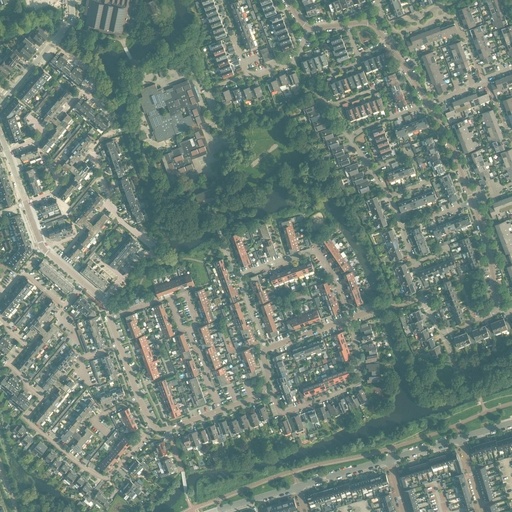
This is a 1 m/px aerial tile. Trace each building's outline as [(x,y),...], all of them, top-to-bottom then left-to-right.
[(130,2),(129,0),(87,0),(84,14),(88,15),(85,28),(123,35),(125,22),(129,23),(132,3),(129,3),(130,2)] [(154,0),(144,4),(148,15),(159,11),(155,0),(154,0)] [(334,11),(336,15),(338,14),(333,2),(330,3),(329,0),(327,1),(327,3),(329,9),(331,12),(334,11)] [(336,0),(337,1),(333,2),(338,14),(340,13),(339,9),(342,8),(339,0),(336,0)] [(339,0),(342,8),(346,7),(347,11),(349,10),(345,0),(339,0)] [(345,0),(349,10),(351,9),(350,5),(353,4),(351,0),(345,0)] [(490,9),(500,5),(498,0),(486,5),(487,7),(489,7),(490,9)] [(214,1),(204,5),(206,11),(218,6),(218,4),(216,5),(214,1)] [(239,1),(230,4),(232,10),(241,7),(239,1)] [(274,5),(272,2),(262,6),(264,11),(277,7),(276,5),(274,5)] [(302,8),(305,7),(307,11),(319,6),(318,4),(314,5),(313,2),(302,6),(302,8)] [(389,10),(393,8),(394,11),(403,8),(401,4),(402,3),(388,8),(389,10)] [(489,15),(502,10),(500,5),(490,9),(491,12),(489,13),(489,15)] [(218,6),(206,11),(208,17),(219,13),(217,9),(219,9),(218,6)] [(318,9),(320,8),(319,6),(307,11),(308,14),(305,15),(306,17),(320,12),(318,9)] [(469,6),(458,10),(460,15),(473,10),(472,8),(470,9),(469,6)] [(234,16),(243,13),(241,7),(232,10),(234,16)] [(275,9),(277,9),(277,7),(264,11),(267,17),(277,13),(275,9)] [(406,12),(404,12),(403,8),(394,11),(395,14),(391,16),(392,18),(406,13),(406,12)] [(471,13),(473,12),(473,10),(460,15),(462,20),(472,16),(471,13)] [(490,17),(492,16),(493,19),(504,15),(502,10),(489,15),(490,17)] [(219,13),(208,17),(210,23),(223,18),(222,16),(220,16),(219,13)] [(236,21),(245,18),(243,13),(234,16),(236,21)] [(281,13),(279,14),(271,17),(273,23),(285,18),(284,16),(282,17),(281,13)] [(493,24),(506,19),(504,15),(493,19),(494,21),(492,22),(493,24)] [(475,17),(473,18),(472,16),(462,20),(464,24),(476,20),(475,17)] [(223,18),(210,23),(212,28),(223,24),(222,21),(224,20),(223,18)] [(245,18),(236,21),(238,27),(247,24),(246,21),(247,20),(248,20),(247,18),(245,18)] [(286,20),(285,18),(273,23),(275,29),(285,25),(284,21),(286,20)] [(497,28),(507,24),(506,19),(493,24),(494,26),(496,25),(497,28)] [(475,22),(477,22),(476,20),(464,24),(466,29),(476,25),(475,22)] [(458,34),(454,23),(449,25),(452,33),(455,32),(456,35),(458,34)] [(223,24),(212,28),(214,34),(227,29),(226,27),(224,28),(223,24)] [(240,33),(249,29),(247,24),(238,27),(240,33)] [(286,28),(285,25),(275,29),(277,34),(290,30),(289,27),(286,28)] [(502,32),(500,33),(501,35),(511,30),(511,26),(511,25),(501,29),(502,32)] [(36,29),(37,30),(34,33),(43,41),(47,36),(42,32),(44,30),(39,26),(36,29)] [(480,26),(470,30),(471,35),(484,30),(483,28),(481,29),(480,26)] [(441,40),(440,38),(443,37),(439,27),(434,28),(439,41),(441,40)] [(446,36),(446,38),(448,37),(445,27),(440,29),(439,27),(443,37),(446,36)] [(436,40),(437,42),(439,41),(434,28),(429,30),(433,41),(436,40)] [(225,32),(227,31),(227,29),(214,34),(217,40),(227,36),(225,32)] [(251,29),(249,29),(240,33),(243,38),(251,35),(250,32),(252,31),(251,29)] [(290,32),(290,30),(277,34),(279,40),(290,36),(288,32),(290,32)] [(431,44),(431,42),(433,41),(429,30),(425,32),(429,45),(431,44)] [(483,33),(485,32),(484,30),(471,35),(473,40),(484,36),(483,33)] [(501,37),(504,36),(505,39),(511,36),(511,30),(501,35),(501,37)] [(427,43),(427,45),(429,45),(425,32),(420,34),(424,44),(427,43)] [(31,37),(29,36),(27,39),(32,44),(34,45),(35,43),(39,46),(43,41),(34,33),(31,37)] [(422,48),(421,45),(424,44),(420,34),(415,36),(420,48),(422,48)] [(245,44),(253,41),(251,35),(243,38),(245,44)] [(342,39),(341,35),(330,39),(332,44),(348,39),(348,36),(342,39)] [(473,40),(475,44),(488,40),(487,37),(486,38),(485,35),(484,36),(473,40)] [(291,40),(290,36),(279,40),(281,46),(294,41),(293,39),(291,40)] [(417,47),(418,49),(420,48),(415,36),(410,37),(414,48),(417,47)] [(504,44),(511,41),(511,36),(505,39),(506,41),(503,42),(504,44)] [(412,51),(411,49),(414,48),(410,37),(411,40),(406,41),(410,52),(412,51)] [(22,41),(24,43),(21,47),(30,54),(34,49),(30,46),(32,44),(27,39),(25,38),(24,39),(22,41)] [(349,41),(348,39),(332,44),(335,50),(345,46),(344,43),(349,41)] [(221,40),(208,45),(211,51),(226,45),(225,43),(223,44),(221,40)] [(486,42),(488,41),(488,40),(475,44),(477,49),(487,45),(486,42)] [(258,49),(256,46),(255,46),(253,41),(245,44),(247,50),(250,48),(251,51),(258,49)] [(294,48),(292,44),(295,43),(294,41),(281,46),(284,52),(294,48)] [(451,48),(448,49),(449,51),(462,46),(460,41),(450,45),(451,48)] [(223,48),(227,47),(226,45),(211,51),(213,50),(215,56),(224,52),(223,48)] [(490,47),(488,48),(487,45),(477,49),(479,54),(491,49),(490,47)] [(346,50),(345,46),(335,50),(337,56),(353,50),(352,48),(346,50)] [(453,55),(464,51),(462,46),(449,51),(450,53),(452,52),(453,55)] [(22,55),(26,59),(30,54),(21,47),(18,51),(16,49),(13,52),(20,58),(22,55)] [(267,47),(260,50),(262,56),(265,55),(268,54),(269,54),(267,47)] [(319,49),(316,50),(322,66),(328,64),(329,68),(332,67),(330,60),(327,61),(326,60),(326,58),(324,54),(323,51),(320,52),(319,49)] [(377,49),(375,50),(377,56),(373,57),(377,68),(383,66),(377,49)] [(385,53),(381,54),(379,49),(377,49),(383,66),(389,63),(385,53)] [(491,49),(479,54),(480,59),(491,55),(490,52),(492,51),(491,49)] [(11,50),(7,54),(16,62),(20,58),(13,52),(11,50)] [(316,50),(314,51),(316,57),(313,58),(316,68),(322,66),(316,50)] [(349,58),(348,54),(353,52),(353,50),(337,56),(339,62),(349,58)] [(453,61),(466,56),(464,51),(453,55),(454,58),(452,58),(452,59),(453,61)] [(229,55),(226,56),(224,52),(215,56),(217,61),(230,57),(229,55)] [(432,52),(422,56),(424,61),(436,56),(435,54),(433,55),(432,52)] [(373,57),(370,59),(368,53),(365,54),(372,70),(377,68),(373,57)] [(7,54),(4,58),(2,57),(1,58),(13,68),(13,67),(12,67),(16,62),(7,54)] [(52,66),(55,69),(67,56),(64,54),(62,57),(61,56),(59,58),(56,55),(50,62),(53,65),(52,66)] [(305,61),(301,62),(305,73),(311,70),(305,54),(303,55),(305,61)] [(313,58),(309,59),(307,54),(305,54),(311,70),(316,68),(313,58)] [(362,62),(362,63),(366,72),(372,70),(365,54),(364,55),(366,60),(362,62)] [(494,56),(492,57),(491,55),(480,59),(481,59),(483,58),(484,63),(495,59),(494,56)] [(61,71),(64,74),(69,67),(66,64),(68,62),(67,61),(69,58),(67,56),(55,69),(59,73),(61,71)] [(435,59),(437,58),(436,56),(424,61),(425,65),(436,62),(435,59)] [(457,65),(467,61),(466,56),(453,61),(453,63),(454,63),(456,62),(457,65)] [(229,60),(231,59),(230,57),(217,61),(219,67),(230,63),(229,60)] [(1,58),(2,60),(0,62),(0,64),(8,72),(11,68),(12,69),(13,68),(1,58)] [(456,70),(469,65),(467,61),(457,65),(458,67),(455,68),(456,70)] [(436,62),(425,65),(427,70),(440,66),(439,64),(437,64),(436,62)] [(234,66),(231,67),(230,63),(219,67),(222,73),(234,68),(234,66)] [(6,77),(5,76),(8,72),(0,64),(0,72),(0,76),(3,79),(6,77)] [(460,74),(471,70),(469,65),(456,70),(457,72),(459,71),(460,74)] [(66,78),(69,81),(80,68),(78,66),(76,69),(75,68),(73,70),(69,67),(64,74),(67,76),(66,78)] [(440,68),(440,66),(427,70),(429,75),(439,71),(438,69),(440,68)] [(48,81),(52,76),(42,68),(38,73),(48,81)] [(80,68),(69,81),(73,84),(74,82),(78,85),(83,78),(80,76),(82,74),(81,73),(83,70),(80,68)] [(235,70),(234,68),(222,73),(224,79),(234,75),(233,71),(234,71),(235,70)] [(286,76),(285,73),(285,74),(289,85),(291,88),(297,86),(296,83),(299,82),(295,70),(291,71),(292,74),(286,76)] [(355,74),(352,76),(356,86),(361,84),(357,71),(355,72),(355,74)] [(359,71),(357,71),(361,84),(367,82),(363,71),(360,73),(359,71)] [(439,71),(429,75),(431,80),(443,75),(443,73),(440,74),(439,71)] [(388,75),(386,76),(388,81),(397,78),(396,75),(397,75),(396,72),(388,75)] [(48,81),(38,73),(34,77),(43,85),(47,80),(48,81)] [(281,89),(286,87),(286,86),(289,85),(285,74),(276,77),(280,89),(281,89)] [(347,75),(345,76),(350,88),(356,86),(352,76),(348,77),(347,75)] [(442,78),(444,77),(443,75),(431,80),(432,85),(443,81),(442,78)] [(344,79),(340,80),(344,90),(350,88),(345,76),(343,77),(344,79)] [(39,89),(43,85),(34,77),(30,82),(39,89)] [(266,81),(271,92),(280,89),(276,77),(276,80),(271,82),(270,79),(266,81)] [(509,88),(505,77),(500,79),(505,92),(507,91),(506,89),(509,88)] [(390,86),(388,86),(389,87),(403,82),(402,79),(398,81),(397,78),(388,81),(390,86)] [(336,79),(334,80),(339,92),(344,90),(340,80),(336,81),(336,79)] [(502,90),(503,92),(505,92),(500,79),(495,81),(499,91),(502,90)] [(166,90),(167,92),(163,93),(162,90),(158,91),(155,84),(140,90),(143,97),(139,98),(144,111),(145,113),(149,112),(150,115),(149,116),(154,131),(152,132),(153,132),(157,142),(174,136),(178,147),(171,150),(173,155),(170,157),(169,153),(161,156),(168,173),(171,172),(172,174),(175,172),(177,178),(195,171),(192,164),(190,164),(188,159),(191,158),(192,159),(207,153),(204,146),(208,145),(201,128),(200,129),(198,123),(205,120),(199,105),(198,106),(197,102),(200,101),(194,86),(191,87),(188,80),(173,86),(174,91),(171,92),(170,88),(166,90)] [(333,83),(329,84),(333,95),(339,92),(334,80),(332,81),(333,83)] [(497,94),(496,92),(499,91),(495,81),(496,83),(491,85),(495,95),(497,94)] [(35,94),(39,89),(30,82),(26,87),(35,94)] [(389,88),(390,87),(392,91),(401,88),(400,85),(404,84),(403,82),(389,87),(389,88)] [(446,88),(448,87),(447,85),(436,89),(438,94),(447,90),(446,88)] [(265,99),(260,86),(251,89),(254,98),(260,96),(261,100),(265,99)] [(26,87),(23,91),(31,98),(35,94),(26,87)] [(240,90),(239,88),(244,102),(254,98),(251,89),(250,89),(250,87),(240,90)] [(230,91),(229,89),(233,101),(242,98),(244,102),(239,88),(230,91)] [(394,96),(392,96),(392,97),(407,92),(406,89),(402,91),(401,88),(392,91),(394,96)] [(484,93),(482,88),(480,89),(485,102),(490,100),(487,92),(484,93)] [(232,99),(233,101),(229,89),(219,93),(224,105),(230,102),(229,100),(232,99)] [(66,90),(62,94),(70,101),(71,99),(69,97),(72,94),(71,93),(66,90)] [(23,91),(19,96),(27,103),(31,98),(23,91)] [(392,97),(394,97),(396,102),(405,98),(404,96),(408,94),(407,92),(392,97)] [(476,93),(471,95),(477,109),(479,108),(478,105),(480,104),(477,95),(476,93)] [(62,94),(58,99),(64,104),(66,101),(68,103),(70,101),(62,94)] [(471,95),(467,97),(471,107),(473,106),(474,110),(477,109),(471,95)] [(384,108),(386,111),(388,110),(387,107),(386,105),(384,106),(381,98),(377,99),(376,97),(374,98),(379,110),(384,108)] [(467,97),(462,98),(467,112),(469,112),(468,108),(471,107),(467,97)] [(511,97),(503,101),(504,106),(511,102),(511,97)] [(21,110),(25,105),(17,98),(13,103),(21,110)] [(373,101),(369,102),(373,112),(379,110),(374,98),(372,99),(373,101)] [(410,100),(406,101),(405,98),(396,102),(397,106),(396,106),(396,107),(398,107),(411,102),(410,100)] [(464,110),(465,113),(467,112),(462,98),(457,100),(461,111),(464,110)] [(58,99),(54,103),(62,110),(63,108),(62,106),(64,104),(58,99)] [(76,111),(79,114),(90,101),(88,99),(86,102),(85,101),(83,103),(80,100),(74,107),(77,110),(76,111)] [(313,104),(315,103),(313,100),(298,105),(299,107),(302,106),(305,114),(304,114),(319,109),(315,110),(313,104)] [(460,115),(458,112),(461,111),(457,100),(452,102),(453,104),(457,116),(460,115)] [(85,116),(88,118),(94,112),(90,109),(92,107),(91,106),(93,103),(90,101),(79,114),(83,118),(85,116)] [(365,101),(362,102),(367,114),(373,112),(369,102),(365,103),(365,101)] [(361,105),(358,106),(361,116),(367,114),(362,102),(360,103),(361,105)] [(17,115),(21,110),(13,103),(9,107),(15,112),(15,113),(17,115)] [(50,105),(49,107),(56,113),(58,110),(60,112),(62,110),(54,103),(52,106),(50,105)] [(457,116),(453,104),(448,106),(449,107),(446,108),(445,105),(441,107),(443,113),(445,112),(447,118),(455,115),(456,117),(457,116)] [(353,105),(351,106),(356,119),(361,116),(358,106),(354,107),(353,105)] [(346,110),(350,121),(356,119),(351,106),(349,107),(350,109),(346,110)] [(3,115),(5,120),(12,118),(12,117),(11,116),(15,113),(15,112),(9,107),(3,115)] [(47,109),(45,111),(47,113),(56,121),(57,119),(56,118),(54,115),(56,113),(49,107),(47,109)] [(318,112),(320,112),(319,109),(304,114),(304,116),(308,115),(310,122),(309,123),(324,117),(320,119),(318,112)] [(482,113),(483,116),(480,117),(481,119),(494,114),(492,109),(482,113)] [(90,123),(93,126),(104,113),(102,111),(99,113),(97,115),(94,112),(88,118),(91,121),(90,123)] [(47,113),(43,117),(48,122),(50,119),(53,122),(54,123),(56,121),(47,113)] [(66,117),(64,119),(69,124),(73,119),(68,115),(66,113),(64,115),(66,117)] [(104,113),(93,126),(97,129),(98,127),(103,131),(108,125),(107,124),(107,123),(104,120),(106,118),(105,118),(107,115),(104,113)] [(481,122),(485,120),(486,123),(496,119),(494,114),(481,119),(481,122)] [(407,116),(413,134),(414,133),(414,132),(418,130),(415,121),(413,122),(410,115),(407,116)] [(423,128),(418,115),(416,116),(418,120),(415,121),(418,130),(422,129),(423,130),(424,130),(423,128)] [(418,115),(423,128),(424,130),(424,129),(424,128),(428,126),(425,118),(422,119),(420,115),(418,115)] [(12,117),(12,118),(5,120),(7,126),(17,122),(15,116),(12,117)] [(408,134),(412,132),(413,134),(407,116),(404,117),(407,125),(405,125),(408,134)] [(326,128),(324,121),(325,120),(324,117),(309,123),(310,125),(313,124),(315,132),(326,128)] [(69,124),(64,119),(61,122),(59,120),(57,119),(56,121),(65,129),(69,124)] [(484,129),(498,124),(496,119),(486,123),(487,126),(483,127),(484,129)] [(394,129),(398,138),(403,136),(399,126),(397,120),(394,121),(396,128),(394,129)] [(464,120),(454,124),(455,129),(470,124),(469,122),(465,123),(464,120)] [(61,133),(65,129),(56,121),(54,123),(58,126),(56,128),(61,133)] [(19,128),(17,122),(7,126),(9,131),(19,128)] [(467,127),(470,126),(470,124),(455,129),(457,134),(468,130),(467,127)] [(489,133),(500,129),(498,124),(484,129),(485,131),(488,130),(489,133)] [(401,125),(400,125),(399,126),(403,136),(408,134),(405,125),(402,126),(401,125)] [(321,133),(324,140),(323,141),(338,136),(334,137),(332,131),(333,130),(332,127),(318,132),(318,134),(321,133)] [(374,134),(368,136),(369,138),(385,133),(383,127),(372,130),(374,134)] [(21,133),(19,128),(9,131),(11,137),(21,133)] [(52,129),(50,131),(57,138),(61,133),(56,128),(54,131),(52,129)] [(488,139),(502,133),(500,129),(489,133),(490,136),(487,137),(488,139)] [(472,131),(469,132),(468,130),(457,134),(459,139),(473,133),(472,131)] [(50,135),(48,138),(54,142),(57,138),(50,131),(48,133),(50,135)] [(11,137),(13,143),(23,139),(21,133),(11,137)] [(375,138),(377,142),(387,138),(385,133),(369,138),(370,141),(375,138)] [(471,137),(474,136),(473,134),(473,133),(459,139),(461,143),(472,139),(471,137)] [(493,142),(503,138),(502,133),(488,139),(488,141),(492,140),(493,142)] [(96,141),(88,134),(84,139),(90,144),(92,141),(94,143),(96,141)] [(337,140),(339,139),(338,136),(323,141),(324,143),(327,142),(329,149),(328,149),(329,150),(343,144),(339,146),(337,140)] [(434,136),(423,140),(425,145),(434,142),(433,139),(435,139),(434,136)] [(44,138),(42,140),(50,147),(54,142),(48,138),(46,140),(44,138)] [(84,139),(83,138),(79,143),(88,150),(89,148),(87,147),(90,144),(84,139)] [(372,148),(373,150),(389,144),(387,138),(377,142),(378,146),(372,148)] [(501,139),(503,138),(493,142),(495,147),(507,142),(506,140),(502,142),(501,139)] [(476,141),(473,142),(472,139),(461,143),(463,148),(477,143),(476,141)] [(43,144),(40,147),(41,148),(46,151),(50,147),(42,140),(41,143),(43,144)] [(101,151),(102,154),(119,148),(117,143),(114,144),(113,140),(104,143),(106,148),(104,149),(104,150),(101,151)] [(435,145),(434,142),(425,145),(427,150),(437,146),(437,144),(435,145)] [(504,146),(508,144),(507,142),(495,147),(497,152),(505,149),(504,146)] [(88,150),(79,143),(75,147),(82,153),(84,151),(86,152),(88,150)] [(474,146),(478,145),(477,143),(463,148),(464,153),(475,149),(474,146)] [(342,148),(344,148),(343,144),(329,150),(329,151),(332,150),(335,157),(334,158),(348,153),(345,154),(342,148)] [(380,150),(381,153),(391,150),(389,144),(373,150),(374,152),(380,150)] [(438,149),(437,146),(427,150),(429,155),(438,152),(437,149),(438,149)] [(28,148),(29,151),(26,152),(29,161),(30,161),(35,159),(31,147),(28,148)] [(34,149),(33,147),(31,147),(35,159),(42,157),(46,160),(48,157),(42,153),(40,154),(38,148),(34,149)] [(82,157),(80,156),(82,153),(75,147),(71,152),(80,159),(82,157)] [(109,156),(111,160),(119,157),(118,154),(121,152),(119,148),(102,154),(103,157),(106,156),(107,157),(109,156)] [(391,150),(381,153),(382,157),(377,159),(378,161),(393,155),(394,156),(396,155),(394,149),(391,150)] [(502,155),(499,157),(500,159),(511,153),(511,151),(511,149),(500,153),(502,155)] [(472,156),(467,157),(469,160),(481,156),(479,150),(471,153),(472,156)] [(22,151),(19,152),(23,161),(26,160),(27,162),(29,161),(26,152),(23,153),(22,151)] [(76,160),(78,161),(80,159),(71,152),(67,156),(69,157),(74,162),(76,160)] [(439,155),(438,152),(429,155),(431,160),(441,156),(440,154),(439,155)] [(348,157),(350,156),(348,153),(334,158),(334,160),(337,159),(340,167),(350,163),(348,157)] [(504,162),(511,159),(511,153),(500,159),(500,161),(503,160),(504,162)] [(429,161),(431,166),(432,166),(433,165),(442,162),(441,159),(442,159),(441,156),(431,160),(429,161)] [(69,157),(65,162),(73,169),(74,170),(76,168),(72,165),(74,162),(69,157)] [(107,168),(108,171),(125,165),(124,160),(121,161),(119,157),(111,160),(112,165),(110,165),(110,167),(107,168)] [(501,169),(511,164),(511,159),(504,162),(505,165),(500,167),(501,169)] [(474,163),(472,163),(474,168),(488,163),(487,161),(484,163),(482,160),(474,163)] [(73,169),(65,162),(61,167),(66,172),(69,169),(71,171),(73,169)] [(82,164),(84,166),(82,169),(89,174),(90,173),(89,172),(92,169),(84,162),(82,164)] [(348,176),(359,173),(356,166),(358,166),(357,162),(343,168),(343,170),(346,169),(348,176)] [(433,165),(435,170),(445,167),(444,164),(443,165),(442,162),(433,165),(432,166),(431,166),(433,165)] [(412,164),(409,165),(409,163),(406,164),(410,174),(415,173),(412,164)] [(488,163),(474,168),(476,173),(478,173),(478,172),(486,169),(485,166),(488,165),(488,163)] [(405,167),(402,168),(405,176),(410,174),(406,164),(404,165),(405,167)] [(502,171),(507,169),(508,172),(511,170),(511,164),(501,169),(502,171)] [(125,165),(108,171),(109,174),(112,173),(113,174),(115,173),(117,177),(125,174),(124,171),(127,169),(126,166),(125,165)] [(37,173),(35,167),(32,169),(26,171),(27,174),(25,175),(25,178),(37,174),(37,173)] [(399,169),(399,167),(396,168),(400,178),(405,176),(402,168),(399,169)] [(446,172),(445,169),(446,169),(445,167),(435,170),(437,176),(446,172)] [(76,168),(74,170),(75,171),(84,178),(86,180),(90,175),(89,174),(82,169),(80,171),(77,169),(76,168)] [(395,180),(400,178),(396,168),(394,169),(395,170),(392,171),(395,180)] [(486,169),(478,172),(478,173),(479,176),(480,178),(481,177),(482,179),(479,180),(479,183),(480,185),(481,186),(485,185),(486,185),(487,184),(486,181),(488,180),(489,180),(491,179),(489,173),(487,169),(486,169)] [(75,171),(74,170),(73,172),(76,175),(74,178),(80,183),(84,178),(75,171)] [(359,173),(348,176),(348,178),(351,177),(354,185),(353,185),(364,181),(368,180),(367,178),(363,179),(362,175),(364,174),(362,171),(359,173)] [(385,179),(387,183),(395,180),(392,171),(389,173),(388,171),(386,172),(388,178),(385,179)] [(450,176),(449,173),(440,176),(442,182),(452,178),(451,176),(450,176)] [(26,180),(29,179),(30,183),(39,179),(37,174),(25,178),(26,180)] [(115,188),(116,190),(133,184),(132,180),(129,181),(127,177),(119,180),(120,184),(118,185),(118,186),(115,188)] [(70,179),(68,181),(76,187),(78,189),(80,186),(79,184),(80,183),(74,178),(72,180),(70,179)] [(452,181),(453,180),(452,178),(442,182),(444,187),(453,184),(452,181)] [(29,189),(39,186),(37,182),(40,181),(39,179),(30,183),(31,186),(29,187),(29,189)] [(367,184),(369,183),(368,180),(364,181),(353,185),(354,187),(357,186),(360,194),(370,190),(367,184)] [(7,181),(0,183),(0,189),(8,187),(7,185),(8,185),(7,181)] [(67,183),(69,184),(66,187),(72,192),(76,187),(68,181),(67,183)] [(123,193),(125,197),(133,194),(132,190),(135,189),(133,184),(116,190),(117,194),(121,192),(121,194),(123,193)] [(455,186),(454,186),(453,184),(444,187),(446,192),(456,188),(455,186)] [(43,191),(41,185),(39,186),(29,189),(30,192),(33,191),(34,194),(43,191)] [(8,187),(0,189),(0,195),(9,192),(11,192),(9,188),(9,189),(8,187)] [(64,189),(62,188),(61,190),(68,196),(72,192),(66,187),(64,189)] [(434,190),(431,192),(429,187),(427,188),(432,202),(433,202),(432,201),(437,199),(434,190)] [(214,188),(195,195),(198,202),(217,195),(214,188)] [(425,189),(426,193),(423,194),(427,203),(431,201),(432,202),(427,188),(425,189)] [(455,191),(457,190),(456,188),(446,192),(448,197),(456,194),(455,191)] [(66,202),(70,198),(68,196),(61,190),(59,192),(61,193),(58,196),(64,201),(66,202)] [(421,195),(419,191),(417,192),(422,206),(423,206),(422,205),(427,203),(423,194),(421,195)] [(0,195),(0,202),(10,199),(9,197),(10,196),(9,193),(10,193),(9,192),(0,195)] [(415,193),(416,197),(413,198),(417,207),(421,205),(421,206),(422,206),(417,192),(415,193)] [(104,198),(98,193),(94,198),(102,205),(104,203),(102,201),(104,198)] [(122,206),(122,207),(126,206),(140,201),(138,197),(135,198),(133,194),(125,197),(126,201),(124,202),(124,203),(121,204),(122,206)] [(459,196),(457,196),(456,194),(448,197),(450,202),(460,198),(459,196)] [(411,199),(409,195),(407,196),(412,210),(412,209),(417,207),(413,198),(411,199)] [(377,196),(366,200),(369,209),(381,205),(380,201),(379,202),(377,196)] [(404,197),(406,201),(403,202),(407,211),(411,209),(411,210),(412,210),(407,196),(404,197)] [(102,205),(94,198),(91,203),(96,208),(98,205),(100,207),(102,205)] [(511,212),(507,198),(502,200),(506,210),(509,209),(510,212),(511,212)] [(11,200),(10,199),(0,202),(0,203),(2,208),(13,204),(12,200),(11,200)] [(50,199),(47,200),(48,203),(45,204),(47,211),(48,213),(54,211),(50,199)] [(59,207),(57,200),(53,201),(52,199),(50,199),(54,211),(60,209),(59,207)] [(404,218),(402,212),(407,211),(403,202),(400,203),(399,199),(396,200),(401,213),(399,213),(401,219),(404,218)] [(506,210),(502,200),(497,202),(502,215),(505,215),(503,211),(506,210)] [(96,212),(94,210),(96,208),(91,203),(89,201),(85,206),(87,208),(94,214),(96,212)] [(140,211),(141,210),(139,204),(140,203),(140,201),(126,206),(122,207),(124,211),(129,209),(129,210),(131,214),(140,211)] [(502,215),(497,202),(492,203),(496,214),(499,213),(501,216),(502,215)] [(41,203),(38,204),(42,213),(43,215),(48,213),(47,211),(45,204),(42,205),(41,203)] [(495,218),(494,215),(496,214),(492,203),(493,206),(488,207),(493,219),(495,218)] [(383,208),(381,205),(369,209),(373,219),(385,214),(384,215),(381,209),(383,208)] [(92,216),(94,214),(87,208),(83,212),(89,217),(91,214),(92,216)] [(131,214),(127,215),(128,219),(131,217),(132,219),(134,218),(136,222),(144,219),(143,215),(146,214),(144,209),(141,210),(140,211),(131,214)] [(90,223),(89,222),(86,220),(89,217),(83,212),(79,217),(88,225),(90,223)] [(465,216),(464,212),(461,213),(466,226),(471,224),(468,215),(465,216)] [(467,228),(466,226),(461,213),(459,213),(461,218),(458,219),(461,227),(462,230),(467,228)] [(101,217),(100,215),(98,217),(105,223),(109,219),(104,214),(101,217)] [(387,224),(385,218),(386,218),(385,214),(373,219),(377,229),(387,224)] [(18,215),(7,219),(10,225),(21,220),(20,217),(19,217),(18,215)] [(454,216),(451,217),(457,231),(457,230),(457,229),(461,227),(458,219),(455,220),(454,216)] [(83,224),(87,227),(88,225),(79,217),(75,222),(81,226),(83,224)] [(96,219),(98,221),(96,223),(101,228),(105,223),(98,217),(96,219)] [(440,225),(437,226),(441,235),(445,234),(446,235),(447,234),(446,233),(441,220),(440,217),(437,219),(440,225)] [(451,221),(448,223),(451,231),(455,230),(456,231),(457,231),(451,217),(449,217),(451,221)] [(21,220),(10,225),(12,230),(22,227),(22,224),(23,224),(21,220)] [(292,225),(291,220),(281,222),(283,228),(292,225)] [(433,220),(430,221),(431,224),(432,228),(436,237),(441,235),(437,226),(436,227),(433,220)] [(444,220),(441,220),(446,233),(447,234),(447,233),(451,231),(448,223),(445,223),(444,220)] [(506,221),(495,225),(497,230),(511,225),(510,222),(507,223),(506,221)] [(90,223),(88,225),(89,226),(98,233),(100,230),(101,231),(103,229),(101,228),(96,223),(94,226),(91,224),(90,223)] [(266,223),(257,226),(259,231),(267,228),(266,223)] [(412,226),(413,229),(410,230),(411,233),(412,232),(413,235),(422,232),(419,224),(412,226)] [(74,232),(72,225),(66,227),(69,236),(72,235),(71,233),(74,232)] [(88,225),(87,227),(88,228),(90,230),(88,232),(96,239),(95,238),(97,237),(95,235),(98,233),(89,226),(88,225)] [(508,228),(511,227),(511,225),(497,230),(498,235),(509,231),(508,228)] [(22,227),(12,230),(14,236),(25,231),(24,228),(23,228),(22,227)] [(67,237),(69,236),(66,227),(60,229),(63,236),(66,235),(67,237)] [(269,233),(267,228),(259,231),(260,237),(269,233)] [(59,237),(63,236),(60,229),(55,231),(58,240),(60,239),(59,237)] [(395,235),(392,229),(382,233),(385,243),(397,238),(396,235),(395,235)] [(25,231),(14,236),(16,242),(26,238),(26,236),(27,235),(25,231)] [(55,239),(56,241),(58,240),(55,231),(49,233),(51,240),(55,239)] [(511,232),(510,233),(509,231),(498,235),(500,239),(511,235),(511,232)] [(84,234),(82,236),(90,242),(92,243),(96,239),(88,232),(86,235),(84,234)] [(241,232),(237,233),(230,236),(232,241),(243,237),(241,232)] [(425,235),(423,236),(422,232),(413,235),(414,238),(410,239),(411,241),(425,236),(425,235)] [(258,241),(259,243),(271,238),(269,233),(260,237),(261,239),(258,241)] [(299,236),(299,234),(286,238),(287,243),(297,241),(296,238),(299,236)] [(331,240),(333,239),(330,234),(317,243),(319,245),(321,243),(323,246),(331,240)] [(129,238),(126,236),(123,240),(137,252),(139,249),(136,247),(137,246),(135,244),(138,241),(131,235),(129,238)] [(511,237),(511,235),(500,239),(502,244),(511,240),(511,237)] [(83,239),(80,242),(86,246),(90,242),(82,236),(81,238),(83,239)] [(424,237),(425,237),(425,236),(411,241),(412,244),(416,242),(417,245),(426,242),(424,237)] [(243,240),(244,239),(243,237),(232,241),(234,246),(243,243),(242,240),(243,240)] [(459,244),(462,243),(463,246),(471,243),(468,237),(458,241),(459,244)] [(26,238),(16,242),(18,246),(17,247),(28,243),(29,243),(28,239),(27,239),(26,238)] [(263,244),(264,247),(273,244),(271,238),(259,243),(259,245),(263,244)] [(397,238),(385,243),(389,252),(400,248),(399,248),(397,242),(398,241),(397,238)] [(130,251),(134,255),(137,252),(123,240),(120,244),(122,246),(120,249),(126,255),(130,251)] [(322,250),(323,252),(334,245),(331,240),(323,246),(325,248),(322,250)] [(511,240),(502,244),(504,249),(511,246),(511,240)] [(76,243),(75,245),(82,251),(86,246),(80,242),(78,244),(76,243)] [(429,245),(427,246),(426,242),(417,245),(418,248),(414,249),(415,251),(429,246),(429,245)] [(17,247),(17,248),(18,249),(25,255),(27,256),(32,250),(29,243),(28,243),(17,247)] [(248,244),(244,246),(243,243),(234,246),(236,252),(249,247),(248,244)] [(464,248),(465,251),(473,249),(471,243),(463,246),(460,247),(461,249),(464,248)] [(275,249),(273,244),(264,247),(266,252),(275,249)] [(73,247),(75,248),(73,251),(80,257),(84,253),(82,251),(75,245),(73,247)] [(328,252),(329,255),(337,249),(334,245),(323,252),(325,254),(328,252)] [(289,248),(291,254),(300,251),(298,246),(289,248)] [(428,247),(429,247),(429,246),(415,251),(416,254),(420,252),(421,255),(430,252),(428,247)] [(246,250),(249,249),(249,247),(236,252),(238,257),(247,253),(246,250)] [(401,251),(402,251),(400,248),(389,252),(392,262),(403,258),(401,251)] [(18,249),(14,253),(22,260),(23,259),(24,257),(25,255),(18,249)] [(114,250),(111,254),(125,266),(127,263),(125,261),(125,260),(124,258),(126,255),(120,249),(117,252),(114,250)] [(266,252),(268,257),(277,254),(275,249),(266,252)] [(328,259),(330,261),(340,254),(337,249),(329,255),(331,257),(328,259)] [(464,258),(465,258),(467,257),(475,254),(473,249),(465,251),(462,253),(464,258)] [(67,254),(74,260),(77,257),(78,259),(80,257),(73,251),(71,254),(69,252),(67,254)] [(14,253),(10,258),(17,264),(19,262),(20,263),(21,262),(22,260),(14,253)] [(248,253),(247,253),(238,257),(239,262),(250,258),(248,253)] [(125,266),(111,254),(108,257),(111,260),(108,263),(115,269),(118,265),(120,267),(120,266),(123,268),(125,266)] [(334,261),(336,263),(343,258),(340,254),(330,261),(331,263),(334,261)] [(466,260),(468,259),(470,263),(477,260),(475,254),(467,257),(465,258),(466,260)] [(10,258),(6,262),(14,269),(16,268),(17,266),(16,266),(17,264),(10,258)] [(241,267),(252,263),(250,258),(239,262),(241,267)] [(348,261),(346,262),(343,258),(336,263),(337,266),(335,268),(336,270),(348,262),(348,261)] [(222,259),(213,262),(215,267),(224,264),(222,259)] [(456,266),(453,259),(447,261),(451,271),(453,270),(452,268),(456,266)] [(68,295),(75,287),(43,260),(36,268),(68,295)] [(311,262),(308,263),(307,260),(305,261),(309,273),(314,271),(311,262)] [(469,270),(479,266),(477,260),(470,263),(467,264),(469,270)] [(304,264),(301,265),(304,274),(309,273),(305,261),(303,262),(304,264)] [(451,271),(447,261),(442,263),(445,271),(446,273),(448,273),(447,270),(450,269),(451,271)] [(340,270),(342,273),(343,272),(344,273),(352,269),(351,266),(348,262),(336,270),(337,272),(340,270)] [(405,263),(394,267),(398,277),(410,273),(409,269),(408,270),(405,263)] [(445,271),(442,263),(436,265),(439,273),(440,276),(442,275),(441,272),(445,271)] [(224,264),(215,267),(217,272),(226,269),(224,264)] [(80,272),(90,280),(103,291),(110,283),(88,265),(83,270),(82,269),(80,272)] [(299,276),(304,274),(301,265),(296,267),(299,276)] [(439,273),(436,265),(430,267),(433,275),(434,278),(437,277),(436,274),(439,273)] [(296,267),(291,269),(294,278),(299,276),(296,267)] [(433,275),(430,267),(425,269),(428,277),(429,280),(431,279),(430,276),(433,275)] [(218,275),(214,277),(215,279),(228,274),(226,269),(217,272),(218,275)] [(289,280),(294,278),(291,269),(286,271),(289,280)] [(343,275),(344,278),(341,279),(342,281),(354,277),(352,272),(354,271),(352,269),(344,273),(344,274),(343,275)] [(426,281),(425,278),(428,277),(425,269),(419,272),(423,282),(426,281)] [(284,282),(289,280),(286,271),(280,273),(284,282)] [(270,277),(273,286),(279,284),(274,272),(272,273),(273,275),(270,277)] [(276,272),(274,272),(279,284),(284,282),(280,273),(277,274),(276,272)] [(410,276),(411,276),(410,273),(398,277),(402,286),(413,282),(412,282),(410,276)] [(190,274),(185,276),(188,285),(191,284),(192,286),(195,285),(190,274)] [(216,281),(220,279),(221,282),(230,279),(228,274),(215,279),(216,281)] [(257,275),(248,278),(250,284),(259,280),(262,279),(261,277),(258,278),(257,275)] [(185,276),(180,278),(183,287),(188,285),(185,276)] [(23,281),(22,282),(31,289),(35,285),(25,277),(23,280),(23,281)] [(346,282),(347,285),(356,282),(354,277),(342,281),(342,283),(346,282)] [(180,278),(175,280),(178,289),(183,287),(180,278)] [(222,285),(218,287),(219,289),(231,284),(230,279),(221,282),(222,285)] [(250,284),(252,289),(261,285),(260,283),(263,282),(262,279),(259,280),(250,284)] [(175,280),(170,282),(173,291),(178,289),(175,280)] [(440,284),(440,287),(443,286),(444,289),(452,286),(450,280),(440,284)] [(20,283),(18,286),(27,294),(31,289),(22,282),(21,284),(20,283)] [(170,282),(165,284),(168,293),(173,291),(170,282)] [(319,288),(315,289),(316,292),(331,286),(331,284),(328,285),(327,282),(322,283),(318,285),(319,288)] [(345,289),(345,291),(358,287),(356,282),(347,285),(348,288),(345,289)] [(413,285),(414,285),(413,282),(402,286),(405,296),(416,292),(413,285)] [(165,284),(159,285),(163,294),(168,293),(165,284)] [(225,293),(227,292),(236,289),(235,286),(233,287),(231,284),(219,289),(219,291),(223,290),(225,293)] [(159,285),(155,287),(154,287),(158,299),(161,298),(160,295),(163,294),(159,285)] [(265,289),(263,290),(261,285),(252,289),(254,294),(256,293),(265,290),(265,289)] [(27,294),(18,286),(15,289),(16,290),(15,291),(23,299),(27,294)] [(330,290),(332,289),(331,286),(316,292),(317,294),(321,293),(322,296),(324,295),(333,291),(330,292),(330,290)] [(443,292),(445,291),(446,294),(454,291),(452,286),(444,289),(442,290),(443,292)] [(349,292),(351,295),(359,292),(358,287),(345,291),(346,294),(349,292)] [(204,288),(195,292),(196,297),(211,292),(211,291),(211,290),(209,290),(208,290),(205,291),(204,288)] [(236,289),(227,292),(228,297),(238,294),(236,289)] [(256,293),(258,298),(270,293),(270,291),(266,292),(265,290),(256,293)] [(23,299),(15,291),(13,293),(12,293),(10,296),(19,303),(23,299)] [(324,300),(324,301),(335,297),(333,291),(324,295),(326,300),(324,300)] [(449,300),(456,297),(454,291),(446,294),(444,295),(445,298),(447,297),(449,300)] [(210,294),(211,293),(211,292),(196,297),(198,302),(207,299),(206,296),(210,294)] [(348,299),(349,302),(361,297),(359,292),(351,295),(352,298),(348,299)] [(269,300),(268,296),(271,295),(270,293),(258,298),(260,303),(269,300)] [(228,297),(230,302),(240,299),(238,294),(228,297)] [(19,303),(10,296),(7,299),(8,299),(7,301),(16,308),(19,303)] [(80,296),(73,305),(77,309),(85,300),(80,296)] [(324,301),(326,306),(337,302),(335,297),(324,301)] [(354,306),(363,303),(361,297),(349,302),(350,304),(353,303),(354,306)] [(451,306),(458,303),(456,297),(449,300),(446,301),(447,303),(450,302),(451,306)] [(210,302),(209,301),(208,302),(207,299),(198,302),(200,307),(211,303),(210,302)] [(56,307),(58,304),(52,300),(49,304),(56,311),(58,309),(56,307)] [(77,309),(82,313),(89,304),(85,300),(77,309)] [(16,308),(7,301),(5,302),(2,305),(12,312),(16,308)] [(240,306),(238,301),(229,304),(231,310),(240,306)] [(269,302),(260,305),(262,311),(275,306),(274,304),(271,306),(269,302)] [(330,310),(339,307),(337,302),(326,306),(328,310),(330,310)] [(154,310),(151,311),(152,313),(164,308),(162,303),(153,307),(154,310)] [(210,306),(211,306),(211,305),(211,303),(200,307),(202,312),(211,309),(210,306)] [(453,311),(461,308),(458,303),(451,306),(448,307),(449,309),(452,308),(453,311)] [(54,313),(56,311),(49,304),(45,309),(50,314),(52,311),(54,313)] [(82,313),(87,317),(88,316),(90,318),(91,317),(96,315),(95,312),(92,311),(94,308),(89,304),(82,313)] [(12,312),(2,305),(0,307),(0,308),(0,310),(7,317),(12,312)] [(240,306),(231,310),(233,315),(241,312),(240,306)] [(272,310),(276,308),(275,306),(262,311),(264,316),(273,313),(272,310)] [(330,310),(332,315),(341,312),(339,307),(330,310)] [(157,317),(166,314),(164,308),(152,313),(152,315),(156,314),(157,317)] [(455,317),(463,314),(461,308),(453,311),(450,312),(451,315),(454,314),(455,317)] [(48,316),(50,314),(45,309),(41,314),(48,320),(50,318),(48,316)] [(211,309),(202,312),(204,317),(216,313),(216,311),(212,312),(211,309)] [(320,319),(317,310),(312,312),(315,321),(320,319)] [(412,323),(410,324),(424,319),(423,315),(422,316),(419,310),(409,314),(412,323)] [(241,312),(233,315),(235,320),(243,317),(241,312)] [(310,323),(315,321),(312,312),(307,314),(310,323)] [(134,314),(125,317),(127,322),(136,319),(138,318),(137,313),(134,314)] [(215,319),(214,316),(217,315),(216,313),(204,317),(205,320),(203,321),(203,324),(215,319)] [(273,313),(264,316),(262,317),(264,322),(273,319),(271,314),(273,313)] [(46,322),(48,320),(41,314),(37,318),(42,323),(44,321),(46,322)] [(168,319),(166,314),(157,317),(159,322),(168,319)] [(305,325),(310,323),(307,314),(302,316),(305,325)] [(457,323),(465,320),(463,314),(455,317),(453,318),(453,321),(456,320),(457,323)] [(85,321),(87,327),(88,326),(97,323),(95,320),(98,319),(97,316),(85,321)] [(300,327),(305,325),(302,316),(297,318),(300,327)] [(35,317),(31,322),(33,323),(40,329),(42,331),(44,329),(42,327),(42,328),(40,326),(42,323),(37,318),(37,319),(35,317)] [(243,317),(235,320),(236,325),(245,322),(243,317)] [(297,318),(291,319),(295,328),(300,327),(297,318)] [(505,321),(503,318),(497,321),(501,331),(507,329),(508,330),(511,329),(510,328),(508,320),(505,321)] [(127,322),(129,327),(138,324),(136,319),(127,322)] [(170,324),(168,319),(159,322),(161,327),(170,324)] [(275,324),(273,319),(264,322),(266,327),(275,324)] [(291,319),(286,321),(289,330),(295,328),(291,319)] [(424,319),(410,324),(413,333),(427,328),(424,329),(421,323),(423,323),(421,320),(424,319)] [(490,323),(492,326),(489,327),(492,336),(495,335),(495,334),(501,331),(497,321),(490,323)] [(236,325),(238,330),(241,329),(250,326),(249,324),(246,325),(245,322),(236,325)] [(361,331),(364,330),(364,333),(372,330),(370,325),(368,325),(367,322),(357,326),(358,330),(360,330),(361,331)] [(33,323),(29,327),(35,332),(36,330),(38,331),(39,331),(39,332),(40,333),(42,331),(40,329),(33,323)] [(52,323),(50,325),(52,327),(50,329),(55,334),(57,336),(58,334),(57,332),(59,329),(52,323)] [(100,325),(98,326),(97,323),(88,326),(88,328),(91,328),(92,331),(101,328),(100,325)] [(129,327),(131,332),(140,329),(138,324),(129,327)] [(159,334),(172,329),(170,324),(161,327),(162,330),(158,331),(159,334)] [(277,329),(275,324),(266,327),(268,332),(277,329)] [(201,327),(198,328),(199,333),(208,330),(206,325),(201,327)] [(486,328),(485,325),(479,328),(483,338),(489,336),(489,337),(492,336),(489,327),(486,328)] [(250,326),(241,329),(242,334),(251,331),(250,326)] [(32,335),(35,332),(29,327),(25,332),(32,339),(34,337),(32,335)] [(90,336),(91,338),(92,337),(101,334),(99,331),(102,330),(101,328),(92,331),(93,334),(90,336)] [(427,332),(429,332),(427,328),(413,333),(416,332),(419,342),(433,336),(429,338),(427,332)] [(472,330),(473,333),(471,334),(474,343),(477,342),(476,340),(483,338),(479,328),(472,330)] [(44,329),(42,331),(44,332),(51,338),(55,334),(50,329),(48,332),(45,330),(44,329)] [(131,332),(133,338),(142,334),(140,329),(131,332)] [(176,334),(175,331),(173,332),(172,329),(159,334),(160,336),(163,335),(165,338),(176,334)] [(268,332),(270,338),(279,334),(277,329),(268,332)] [(201,338),(210,335),(208,330),(199,333),(201,338)] [(372,340),(371,337),(374,336),(372,330),(364,333),(365,335),(362,336),(363,337),(361,338),(362,343),(372,340)] [(44,332),(42,331),(40,333),(42,334),(42,335),(44,336),(42,339),(49,344),(50,343),(49,342),(51,338),(44,332)] [(244,337),(240,339),(240,341),(253,336),(251,331),(242,334),(244,337)] [(346,333),(345,331),(333,335),(335,341),(344,337),(347,336),(344,337),(343,334),(346,333)] [(468,335),(467,332),(460,334),(464,345),(470,343),(471,344),(474,343),(471,334),(468,335)] [(185,338),(183,333),(175,336),(177,342),(185,338)] [(104,337),(102,337),(101,334),(92,337),(94,343),(96,342),(105,339),(104,337)] [(459,351),(458,347),(464,345),(460,334),(454,337),(455,340),(452,341),(456,352),(459,351)] [(0,346),(8,337),(6,335),(3,338),(2,337),(1,339),(0,338),(0,346)] [(137,341),(135,342),(135,344),(146,340),(145,335),(136,338),(137,341)] [(215,337),(211,338),(210,335),(201,338),(203,344),(216,339),(215,337)] [(246,345),(254,342),(255,342),(253,336),(240,341),(241,343),(245,341),(246,345)] [(347,336),(344,337),(335,341),(337,345),(349,341),(346,342),(345,339),(348,338),(347,336)] [(433,340),(434,340),(433,336),(419,342),(422,341),(425,350),(439,345),(436,346),(433,340)] [(8,337),(0,346),(0,354),(0,355),(2,352),(5,355),(11,348),(8,345),(10,343),(9,342),(11,340),(8,337)] [(178,347),(187,344),(185,338),(177,342),(178,347)] [(38,340),(36,342),(44,348),(46,345),(47,347),(49,344),(42,339),(40,342),(38,340)] [(105,346),(103,342),(106,342),(105,339),(96,342),(98,348),(105,346)] [(213,343),(217,341),(216,339),(203,344),(205,349),(214,345),(213,343)] [(327,350),(326,347),(323,339),(317,341),(321,349),(321,351),(327,350)] [(140,349),(148,346),(146,340),(135,344),(136,347),(138,346),(140,349)] [(315,351),(321,349),(317,341),(312,343),(315,351)] [(349,341),(337,345),(339,351),(351,346),(348,347),(346,344),(350,343),(349,341)] [(36,346),(34,348),(40,353),(44,348),(36,342),(34,344),(36,346)] [(312,343),(307,345),(310,353),(315,351),(312,343)] [(366,350),(369,350),(369,352),(377,351),(376,345),(373,345),(373,343),(363,345),(363,349),(365,349),(366,350)] [(176,353),(189,349),(187,344),(178,347),(180,350),(176,351),(176,353)] [(219,347),(215,349),(214,345),(205,349),(207,354),(219,349),(219,347)] [(307,345),(302,346),(306,358),(311,356),(310,353),(307,345)] [(439,349),(440,348),(439,345),(425,350),(427,349),(431,359),(442,355),(439,349)] [(151,348),(149,348),(148,346),(140,349),(141,354),(150,351),(152,350),(151,348)] [(302,346),(297,348),(301,359),(301,360),(306,358),(302,346)] [(348,349),(352,348),(351,346),(339,351),(340,356),(353,351),(349,352),(348,349)] [(30,349),(29,351),(36,357),(40,353),(34,348),(32,351),(30,349)] [(80,355),(73,348),(69,353),(74,358),(76,355),(78,357),(80,355)] [(219,349),(207,354),(209,359),(217,356),(216,353),(223,350),(223,348),(221,348),(219,349)] [(242,355),(239,356),(239,358),(252,354),(250,348),(241,351),(242,355)] [(296,361),(301,359),(297,348),(292,350),(296,361)] [(182,357),(191,354),(189,349),(176,353),(177,355),(181,354),(182,357)] [(27,353),(29,355),(27,357),(34,363),(35,361),(33,360),(36,357),(29,351),(27,353)] [(143,359),(152,356),(150,351),(141,354),(143,359)] [(351,358),(350,354),(353,353),(353,351),(340,356),(342,361),(351,358)] [(376,360),(376,357),(378,357),(377,351),(369,352),(370,355),(367,356),(367,357),(365,358),(366,362),(376,360)] [(72,361),(74,358),(69,353),(65,358),(72,364),(74,362),(72,361)] [(180,364),(193,359),(191,354),(182,357),(183,360),(179,362),(180,364)] [(245,362),(254,359),(252,354),(239,358),(240,360),(244,359),(245,362)] [(283,359),(281,354),(272,357),(274,363),(283,359)] [(109,355),(103,357),(105,363),(114,359),(113,357),(111,358),(109,355)] [(220,355),(217,356),(209,359),(210,364),(219,361),(219,360),(222,360),(220,355)] [(65,358),(63,356),(59,361),(61,362),(66,367),(69,365),(71,366),(72,364),(65,358)] [(157,357),(153,359),(152,356),(143,359),(145,364),(158,360),(157,357)] [(28,366),(30,368),(34,363),(27,357),(24,360),(22,358),(21,360),(28,366)] [(106,366),(104,367),(105,369),(113,366),(112,363),(115,362),(114,359),(105,363),(106,366)] [(186,367),(195,364),(193,359),(180,364),(181,366),(185,364),(186,367)] [(244,368),(256,364),(254,359),(245,362),(247,367),(244,368)] [(285,365),(283,359),(274,363),(276,368),(285,365)] [(21,364),(18,367),(24,371),(28,366),(21,360),(19,362),(21,364)] [(155,363),(159,362),(158,360),(145,364),(147,369),(156,366),(155,363)] [(212,369),(221,366),(219,361),(210,364),(212,369)] [(64,370),(66,367),(61,362),(57,367),(64,373),(66,371),(64,370)] [(188,372),(196,369),(195,364),(186,367),(188,372)] [(254,367),(256,366),(256,364),(244,368),(246,373),(255,370),(254,367)] [(368,371),(371,370),(371,373),(379,372),(379,364),(366,364),(366,369),(368,369),(368,371)] [(286,369),(285,365),(276,368),(278,373),(286,369)] [(117,368),(115,369),(113,366),(105,369),(106,373),(105,373),(106,375),(109,374),(118,371),(117,368)] [(161,368),(157,369),(156,366),(147,369),(148,372),(146,373),(146,375),(161,370),(161,368)] [(63,375),(64,373),(57,367),(53,372),(59,376),(61,374),(63,375)] [(224,367),(215,370),(217,375),(226,372),(224,367)] [(198,374),(196,369),(188,372),(189,378),(198,374)] [(287,375),(288,375),(286,369),(278,373),(280,378),(287,375)] [(352,381),(347,369),(342,371),(345,380),(349,379),(350,382),(352,381)] [(53,372),(52,370),(50,372),(51,374),(49,376),(59,384),(60,382),(56,379),(59,376),(53,372)] [(159,376),(158,373),(162,372),(162,371),(161,370),(146,375),(147,377),(150,376),(151,379),(159,376)] [(248,378),(257,375),(255,370),(246,373),(248,378)] [(119,373),(118,371),(109,374),(110,378),(108,378),(109,380),(118,377),(116,374),(119,373)] [(345,380),(342,371),(337,372),(341,382),(344,380),(345,384),(346,383),(345,380)] [(226,372),(217,375),(219,380),(228,377),(226,372)] [(341,382),(337,372),(332,374),(335,384),(339,382),(340,385),(341,385),(340,382),(341,382)] [(379,372),(371,373),(372,376),(367,376),(367,382),(377,382),(377,379),(380,378),(379,372)] [(331,388),(330,385),(327,376),(326,374),(321,376),(323,381),(325,387),(328,386),(329,389),(331,388)] [(335,384),(332,374),(327,376),(330,385),(333,384),(334,387),(336,387),(335,384)] [(3,390),(5,391),(16,378),(14,375),(12,378),(10,377),(9,379),(6,376),(0,383),(3,386),(1,388),(3,390)] [(280,378),(277,379),(279,384),(287,381),(289,380),(287,375),(280,378)] [(59,384),(49,376),(45,381),(51,386),(53,383),(57,386),(59,384)] [(325,387),(323,381),(321,376),(322,378),(317,380),(318,383),(321,391),(324,390),(325,394),(327,393),(325,387)] [(66,383),(74,390),(78,385),(76,383),(68,377),(66,379),(68,380),(66,383)] [(197,377),(188,380),(189,385),(198,382),(197,377)] [(230,382),(228,377),(219,380),(221,386),(230,382)] [(10,392),(13,395),(14,395),(16,392),(19,388),(16,385),(18,383),(16,382),(19,380),(16,378),(5,391),(8,394),(10,392)] [(167,382),(166,379),(157,382),(158,387),(171,383),(170,381),(167,382)] [(49,392),(50,390),(49,388),(51,386),(45,381),(41,386),(49,392)] [(287,381),(279,384),(280,389),(289,386),(289,385),(287,381)] [(60,382),(59,384),(68,392),(70,390),(74,393),(75,391),(74,390),(66,383),(64,385),(60,382)] [(191,390),(200,387),(198,382),(189,385),(191,390)] [(171,383),(158,387),(160,393),(169,389),(168,386),(172,385),(171,383)] [(318,383),(313,384),(316,393),(319,392),(320,396),(322,395),(321,392),(321,391),(318,383)] [(59,384),(57,386),(61,390),(58,392),(64,397),(68,392),(59,384)] [(316,393),(313,384),(308,386),(311,395),(314,394),(315,397),(317,397),(316,393)] [(291,391),(289,387),(289,386),(280,389),(282,394),(291,391)] [(312,399),(311,395),(308,386),(302,388),(306,397),(309,396),(310,399),(312,399)] [(192,393),(189,395),(190,397),(202,392),(200,387),(191,390),(192,393)] [(117,398),(118,400),(120,399),(117,390),(116,388),(110,390),(111,393),(111,392),(114,399),(117,398)] [(125,395),(123,388),(117,390),(120,399),(122,399),(122,396),(125,395)] [(169,389),(160,393),(162,398),(171,394),(169,389)] [(357,393),(354,394),(359,404),(365,401),(367,400),(366,398),(361,389),(357,391),(358,393),(357,393)] [(291,391),(282,394),(284,399),(293,396),(296,395),(294,390),(291,391)] [(14,406),(15,407),(27,393),(24,391),(22,393),(21,393),(19,394),(16,392),(14,395),(13,395),(10,398),(13,401),(11,404),(14,406)] [(54,393),(52,395),(60,402),(63,399),(64,400),(65,398),(64,397),(58,392),(56,395),(54,393)] [(106,402),(106,404),(109,403),(106,394),(105,392),(101,393),(102,396),(100,396),(102,403),(106,402)] [(111,392),(111,393),(106,394),(109,403),(111,403),(110,400),(114,399),(111,392)] [(195,400),(204,397),(202,392),(190,397),(190,399),(194,398),(195,400)] [(27,393),(15,407),(19,410),(21,407),(24,410),(30,403),(26,400),(28,399),(27,398),(29,395),(27,393)] [(164,403),(173,399),(171,394),(162,398),(164,403)] [(350,395),(345,397),(350,407),(353,405),(354,407),(359,404),(354,394),(351,396),(350,395)] [(53,399),(50,401),(56,406),(60,402),(52,395),(51,397),(53,399)] [(286,404),(295,401),(293,396),(284,399),(286,404)] [(195,400),(197,406),(206,403),(204,397),(195,400)] [(99,406),(89,398),(85,402),(93,409),(95,406),(97,408),(99,406)] [(166,408),(177,404),(175,398),(173,399),(164,403),(166,408)] [(339,402),(340,405),(337,406),(340,413),(346,411),(345,409),(348,408),(344,398),(339,400),(340,402),(339,402)] [(46,402),(45,404),(53,411),(55,408),(56,409),(58,407),(56,406),(50,401),(48,404),(46,402)] [(86,403),(84,405),(85,406),(83,409),(91,415),(92,413),(90,412),(93,409),(85,402),(86,403)] [(334,414),(334,416),(340,413),(337,406),(334,407),(333,404),(332,405),(332,403),(327,405),(331,415),(334,414)] [(45,408),(43,411),(49,416),(53,411),(45,404),(43,406),(45,408)] [(179,409),(178,406),(177,404),(166,408),(167,410),(169,409),(170,412),(179,409)] [(264,406),(256,409),(258,414),(256,415),(259,424),(262,422),(261,420),(269,418),(264,406)] [(320,419),(327,417),(327,418),(330,417),(328,410),(325,411),(323,406),(316,409),(320,419)] [(89,417),(91,415),(83,409),(82,408),(78,412),(79,414),(79,413),(85,418),(87,415),(89,417)] [(128,408),(120,412),(122,417),(131,413),(128,408)] [(172,417),(181,414),(179,409),(170,412),(172,417)] [(319,421),(314,409),(309,412),(302,414),(304,419),(311,417),(312,421),(315,423),(319,421)] [(39,411),(37,414),(45,420),(49,416),(43,411),(41,413),(39,411)] [(85,418),(79,413),(79,414),(76,418),(83,424),(85,422),(83,421),(85,418)] [(124,422),(133,418),(131,413),(122,417),(124,422)] [(248,415),(250,420),(247,421),(249,426),(250,430),(253,429),(253,426),(259,424),(256,415),(255,413),(248,415)] [(37,417),(35,420),(41,425),(45,420),(37,414),(35,416),(37,417)] [(238,417),(240,422),(237,423),(240,431),(240,432),(243,431),(242,428),(249,426),(247,421),(245,415),(238,417)] [(301,422),(299,415),(291,418),(296,433),(297,433),(304,431),(304,430),(303,428),(306,427),(304,421),(301,422)] [(81,426),(83,424),(76,418),(72,423),(77,427),(79,425),(81,426)] [(123,429),(135,423),(133,418),(124,422),(126,425),(122,426),(123,429)] [(229,422),(231,427),(228,428),(231,437),(234,436),(233,433),(240,431),(237,423),(235,419),(229,422)] [(287,419),(280,422),(284,435),(291,432),(287,419)] [(218,429),(220,434),(223,442),(225,441),(226,439),(223,433),(229,431),(231,437),(226,420),(219,423),(221,428),(218,429)] [(68,427),(77,435),(79,433),(77,432),(75,430),(77,427),(72,423),(68,427)] [(129,432),(138,428),(135,423),(123,429),(124,430),(128,429),(129,432)] [(217,437),(219,443),(223,442),(220,434),(218,435),(214,425),(207,427),(211,439),(217,437)] [(20,438),(17,442),(20,443),(21,442),(25,437),(23,435),(27,430),(22,426),(20,428),(17,426),(12,432),(20,438)] [(75,438),(77,435),(68,427),(64,432),(69,437),(71,434),(74,436),(75,438)] [(87,428),(85,430),(87,431),(85,434),(90,439),(94,434),(87,428)] [(201,442),(208,440),(209,442),(212,441),(209,434),(207,435),(205,430),(198,432),(201,442)] [(67,439),(69,437),(64,432),(62,431),(61,433),(62,434),(60,437),(67,443),(69,441),(67,439)] [(200,439),(197,431),(188,434),(192,446),(200,443),(198,439),(200,439)] [(79,433),(77,435),(78,437),(86,443),(88,441),(90,442),(91,440),(90,439),(85,434),(82,437),(80,435),(80,434),(79,433)] [(29,442),(33,437),(28,434),(25,437),(21,442),(26,446),(24,447),(25,447),(26,449),(27,449),(31,444),(29,442)] [(188,434),(182,436),(184,442),(181,443),(184,452),(187,450),(187,448),(192,446),(188,434)] [(77,435),(75,438),(76,439),(77,439),(79,441),(77,443),(83,448),(86,443),(78,437),(77,435)] [(133,444),(124,436),(121,440),(128,446),(129,444),(131,446),(133,444)] [(495,439),(490,441),(493,450),(498,449),(498,451),(499,451),(496,441),(495,439)] [(128,446),(121,440),(117,445),(126,452),(127,451),(125,449),(128,446)] [(48,448),(40,441),(38,444),(36,442),(29,450),(31,453),(33,450),(37,453),(36,454),(40,457),(48,448)] [(152,446),(154,445),(156,450),(166,447),(164,441),(157,444),(156,441),(151,443),(152,446)] [(71,446),(78,453),(83,448),(77,443),(75,446),(73,444),(71,446)] [(126,452),(117,445),(114,449),(121,455),(123,453),(125,454),(126,452)] [(471,446),(469,447),(469,449),(472,457),(477,455),(475,445),(471,446)] [(154,451),(156,457),(155,457),(156,460),(163,458),(162,455),(168,453),(166,447),(156,450),(156,451),(154,451)] [(121,455),(114,449),(110,453),(119,460),(120,459),(119,457),(121,455)] [(49,463),(48,465),(50,467),(57,458),(54,461),(52,460),(56,455),(51,451),(45,459),(49,463)] [(457,457),(455,452),(450,453),(453,462),(455,462),(459,473),(463,472),(459,457),(457,457)] [(116,461),(118,462),(119,460),(110,453),(107,457),(114,463),(116,461)] [(114,463),(107,457),(103,461),(112,469),(113,467),(112,465),(114,463)] [(58,467),(62,462),(57,458),(50,467),(55,470),(53,472),(56,474),(59,471),(60,469),(65,463),(60,469),(58,467)] [(172,464),(170,458),(164,461),(163,458),(156,460),(157,463),(158,463),(160,468),(163,467),(172,464)] [(432,469),(437,467),(434,458),(429,459),(430,461),(432,469)] [(135,459),(132,463),(139,470),(141,472),(145,467),(147,469),(149,468),(147,465),(142,461),(140,463),(135,459)] [(109,469),(111,471),(112,469),(103,461),(99,466),(106,472),(109,469)] [(430,461),(425,463),(427,472),(433,470),(432,469),(430,461)] [(65,463),(60,469),(59,471),(63,474),(62,476),(64,478),(68,473),(66,471),(70,467),(65,463)] [(132,472),(131,475),(135,479),(141,472),(139,470),(132,463),(128,468),(132,472)] [(169,475),(168,472),(174,470),(172,464),(163,467),(164,472),(159,474),(161,477),(169,475)] [(486,472),(485,466),(475,469),(477,474),(486,472)] [(407,488),(404,479),(407,478),(404,469),(399,471),(400,476),(399,477),(402,490),(407,489),(407,488)] [(71,470),(68,473),(64,478),(66,480),(71,484),(69,486),(71,488),(75,484),(74,484),(76,482),(74,480),(77,476),(71,470)] [(488,477),(486,472),(477,474),(478,480),(488,477)] [(386,474),(380,476),(383,485),(388,483),(386,474)] [(465,479),(463,474),(454,476),(455,482),(465,479)] [(79,492),(80,491),(84,487),(82,485),(86,480),(81,476),(74,484),(75,484),(79,488),(77,490),(79,492)] [(380,476),(375,477),(378,487),(378,486),(383,485),(380,476)] [(375,477),(370,479),(373,488),(372,488),(373,490),(379,489),(378,486),(378,487),(375,477)] [(489,482),(488,477),(478,480),(480,485),(489,482)] [(370,479),(365,480),(367,490),(372,488),(373,488),(370,479)] [(136,482),(134,484),(129,480),(126,485),(135,493),(141,486),(136,482)] [(365,480),(359,482),(362,491),(367,490),(365,480)] [(359,482),(354,483),(357,493),(362,491),(359,482)] [(491,487),(489,482),(480,485),(482,490),(491,487)] [(80,491),(85,495),(83,497),(86,499),(90,494),(92,492),(89,490),(91,487),(87,483),(84,487),(80,491)] [(346,494),(346,496),(352,495),(349,485),(349,483),(343,484),(346,494)] [(354,483),(349,485),(352,495),(352,497),(358,495),(357,493),(354,483)] [(341,495),(346,494),(343,484),(338,486),(341,495)] [(122,489),(126,493),(124,497),(128,502),(135,493),(126,485),(122,489)] [(333,488),(336,499),(342,498),(341,495),(338,486),(333,488)] [(493,492),(491,487),(482,490),(483,495),(493,492)] [(333,488),(328,489),(331,501),(336,499),(333,488)] [(415,494),(413,488),(404,491),(405,497),(415,494)] [(322,491),(326,502),(331,501),(328,489),(322,491)] [(91,495),(90,494),(86,499),(87,500),(89,502),(91,500),(96,504),(97,502),(103,495),(99,491),(95,496),(92,494),(91,495)] [(322,491),(317,492),(320,502),(320,504),(326,502),(322,491)] [(317,492),(312,494),(315,503),(320,502),(317,492)] [(494,498),(493,492),(483,495),(485,501),(494,498)] [(315,503),(312,494),(307,495),(309,505),(315,503)] [(391,499),(390,494),(380,496),(382,502),(391,499)] [(103,495),(97,502),(96,504),(100,508),(99,509),(102,511),(104,509),(105,509),(109,504),(106,501),(108,499),(103,495)] [(290,501),(288,501),(290,511),(296,509),(293,499),(290,500),(290,501)] [(462,502),(463,508),(472,505),(471,500),(462,502)] [(284,502),(282,503),(284,511),(285,511),(290,511),(288,501),(284,502)] [(497,508),(496,503),(486,506),(488,511),(497,508)]
